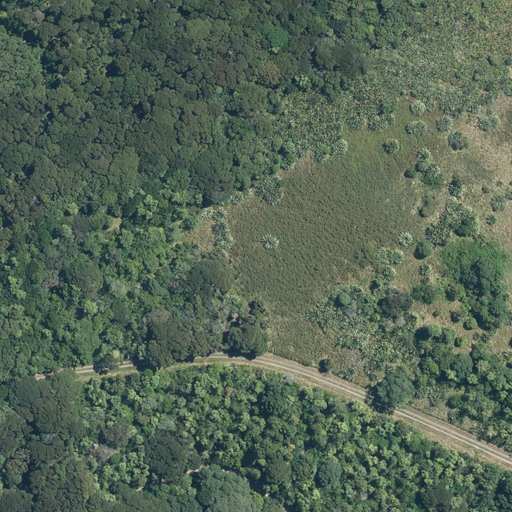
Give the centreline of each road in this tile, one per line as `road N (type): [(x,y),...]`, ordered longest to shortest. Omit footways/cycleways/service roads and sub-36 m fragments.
road 1 (track): [(511,455),(310,366),(251,351),(133,357),(0,379)]
road 2 (track): [(97,511),(131,483),(201,461),(226,464),(301,511)]
